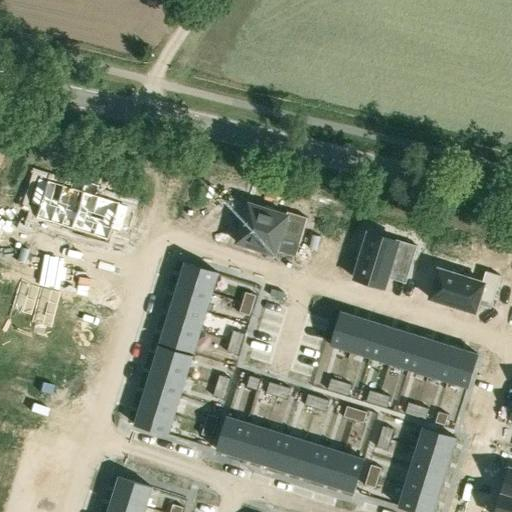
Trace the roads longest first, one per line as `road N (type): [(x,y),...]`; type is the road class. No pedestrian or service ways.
road 1 (tertiary): [(511,199),(0,80)]
road 2 (residential): [(145,269),(156,246),(183,240),(511,344)]
road 3 (residential): [(94,435),(334,511)]
road 4 (residential): [(94,435),(145,269)]
road 5 (residential): [(145,269),(0,224)]
road 6 (residential): [(472,511),(511,390)]
road 7 (track): [(145,112),(162,64),(202,0)]
